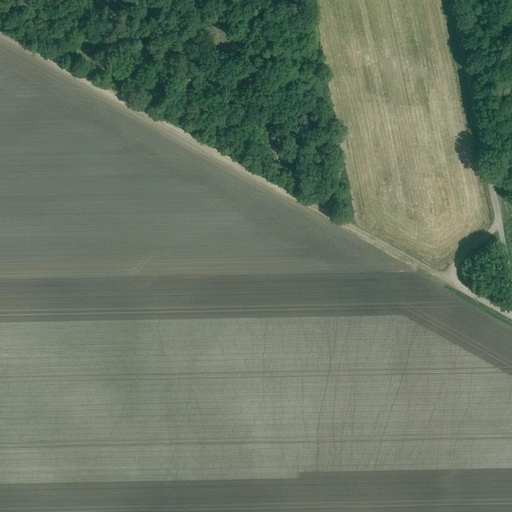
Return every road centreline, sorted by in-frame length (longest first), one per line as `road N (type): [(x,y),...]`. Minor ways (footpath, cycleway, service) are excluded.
road 1 (track): [(499,225),(454,266),(457,285),(0,30)]
road 2 (unclassified): [(511,284),(451,0)]
